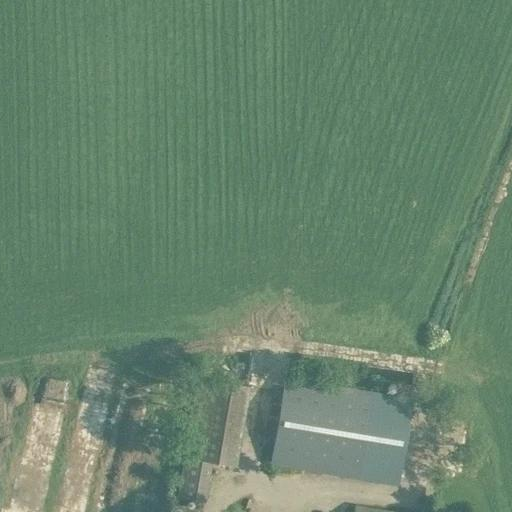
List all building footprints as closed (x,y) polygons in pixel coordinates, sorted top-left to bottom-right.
[(247,383),(196,374),(176,494),(202,499),(209,459),(234,463),(247,383)] [(396,482),(410,396),(283,375),(268,461),(396,482)] [(21,495),(53,502),(78,386),(45,380),(21,495)] [(19,386),(13,418),(24,420),(25,412),(33,414),(38,389),(19,386)] [(409,511),(352,503),(350,511),(409,511)]
